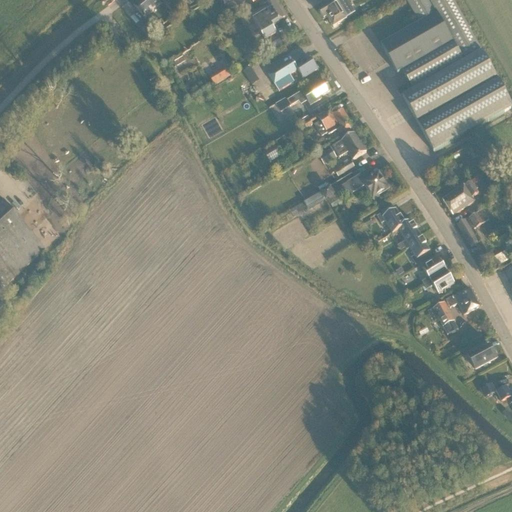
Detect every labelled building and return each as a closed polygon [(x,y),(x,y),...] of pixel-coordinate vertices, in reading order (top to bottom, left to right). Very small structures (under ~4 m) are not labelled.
[(161,5),(156,0),(140,0),(133,6),(143,19),(161,5)] [(169,3),(166,6),(174,15),(183,8),(176,0),(171,5),(169,3)] [(354,13),(347,2),(346,0),(339,0),(336,3),(334,0),(333,0),(326,5),(327,6),(319,11),(324,20),(327,18),(333,29),(347,20),(346,19),(354,13)] [(511,108),(511,106),(451,0),(405,0),(419,25),(381,46),(397,75),(402,72),(412,90),(421,85),(422,87),(402,98),(434,153),(511,108)] [(250,16),(265,40),(276,34),(272,27),(285,20),(274,1),(264,7),(250,16)] [(137,26),(145,36),(152,30),(144,21),(137,26)] [(276,53),(287,46),(283,39),(271,46),(276,53)] [(180,67),(185,74),(200,65),(196,58),(180,67)] [(317,70),(310,59),(296,68),(292,62),(269,77),(279,92),(294,83),(291,78),(293,77),(291,75),(297,71),(303,80),(317,70)] [(230,76),(226,69),(210,78),(214,86),(230,76)] [(250,69),(244,73),(248,80),(254,76),(250,69)] [(331,92),(325,82),(320,85),(318,83),(287,102),(291,107),(305,98),(310,107),(322,100),(321,98),(331,92)] [(411,91),(408,86),(397,92),(400,97),(411,91)] [(285,104),(275,110),(282,122),(292,116),(285,104)] [(320,123),(314,126),(322,138),(328,135),(328,136),(337,130),(340,135),(353,127),(342,110),(332,117),(328,110),(317,117),(320,123)] [(313,126),(312,124),(310,121),(304,125),(307,130),(313,126)] [(338,143),(337,142),(333,144),(341,158),(349,153),(354,161),(366,153),(354,135),(347,139),(350,145),(348,146),(345,140),(338,143)] [(263,152),(270,163),(280,157),(274,146),(263,152)] [(336,159),(331,149),(319,157),(324,166),(336,159)] [(354,168),(351,162),(340,168),(341,169),(335,173),(338,177),(354,168)] [(369,194),(373,201),(379,197),(378,195),(389,188),(379,173),(366,181),(362,174),(347,184),(353,194),(365,186),(370,193),(369,194)] [(471,182),(473,185),(485,177),(484,175),(480,177),(479,176),(471,182)] [(479,194),(471,183),(464,187),(442,202),(453,217),(474,203),(472,199),(479,194)] [(353,194),(347,184),(342,187),(348,197),(353,194)] [(303,203),(307,209),(324,199),(320,193),(303,203)] [(0,292),(44,251),(0,204),(0,292)] [(492,217),(486,209),(477,214),(457,226),(471,248),(481,242),(474,231),(489,221),(488,220),(492,217)] [(398,229),(405,226),(405,225),(396,210),(383,217),(381,215),(377,217),(381,224),(385,222),(392,235),(399,231),(398,229)] [(363,224),(365,228),(372,224),(369,219),(363,224)] [(407,245),(421,237),(411,221),(405,225),(405,226),(398,229),(399,231),(405,242),(402,244),(406,251),(410,249),(407,245)] [(407,245),(410,249),(414,257),(411,259),(415,266),(420,263),(418,260),(431,252),(421,237),(407,245)] [(424,287),(447,272),(439,260),(423,270),(428,279),(422,283),(424,287)] [(447,272),(424,287),(427,290),(433,286),(439,295),(455,285),(447,272)] [(479,308),(470,290),(454,298),(464,317),(470,314),(470,313),(479,308)] [(442,329),(454,322),(445,304),(433,310),(442,329)] [(475,371),(497,359),(490,346),(468,358),(475,371)] [(496,394),(491,385),(480,391),(484,400),(496,394)] [(511,398),(506,388),(496,393),(502,403),(511,398)]
